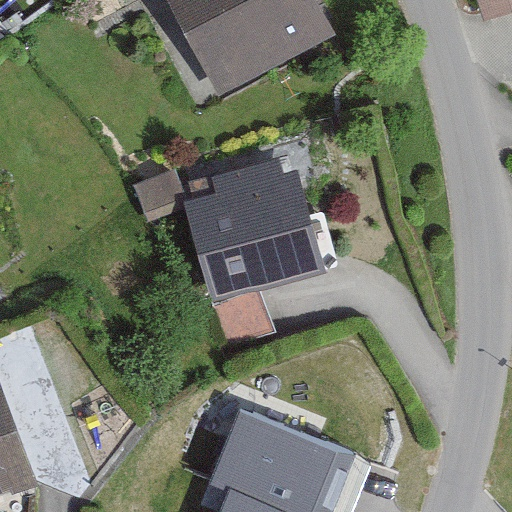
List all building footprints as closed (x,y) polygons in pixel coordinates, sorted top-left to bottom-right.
[(312,0),(166,0),(212,94),(331,38),(312,0)] [(511,0),(471,0),(478,21),(511,10),(511,0)] [(280,176),(275,159),(189,182),(196,208),(184,211),(208,302),(321,272),(295,172),(280,176)] [(180,211),(169,176),(133,187),(144,223),(180,211)] [(0,493),(33,481),(0,392),(0,493)] [(316,511),(340,451),(239,411),(201,506),(214,511),(220,511),(230,489),(288,511),(316,511)] [(288,511),(230,489),(220,511),(288,511)]
